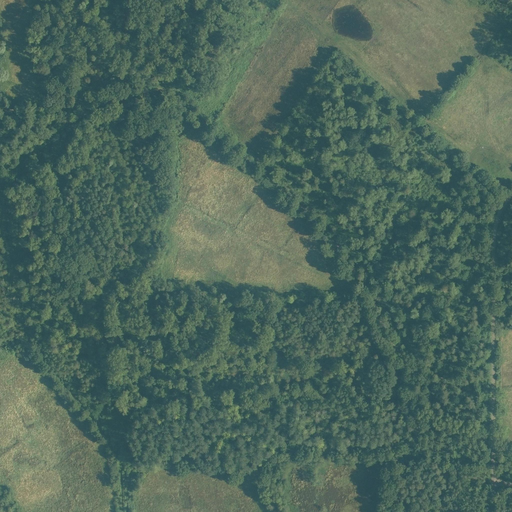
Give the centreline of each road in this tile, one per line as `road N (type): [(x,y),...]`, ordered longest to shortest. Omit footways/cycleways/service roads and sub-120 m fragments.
road 1 (track): [(492,427),(434,416),(428,377),(392,343),(357,266),(285,191),(169,93),(64,120),(0,106)]
road 2 (track): [(120,511),(111,443),(19,323),(0,203)]
road 3 (unclassified): [(493,483),(492,240),(511,193)]
